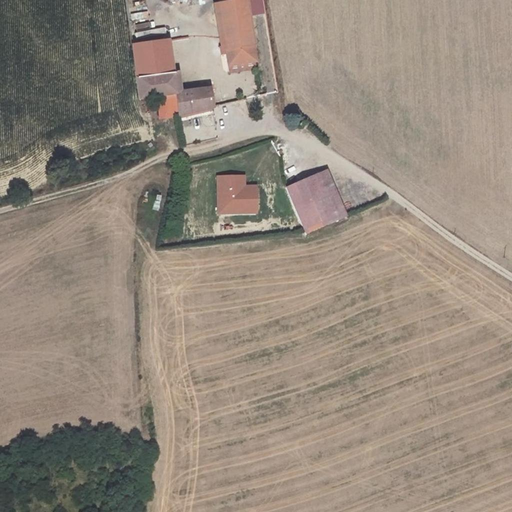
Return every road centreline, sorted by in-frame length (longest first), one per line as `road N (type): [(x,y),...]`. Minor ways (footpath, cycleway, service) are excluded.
road 1 (unclassified): [(511,276),(275,127),(183,151)]
road 2 (track): [(183,151),(0,212)]
